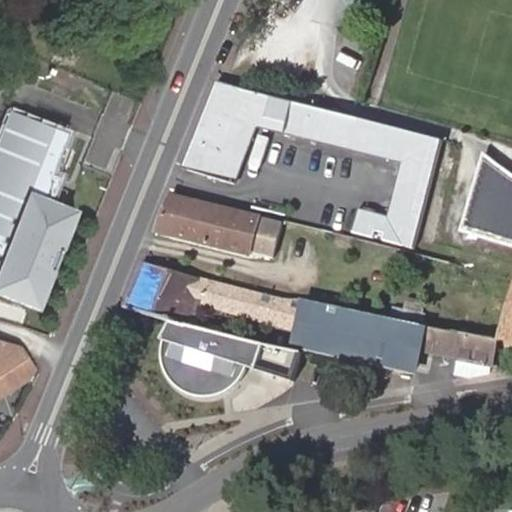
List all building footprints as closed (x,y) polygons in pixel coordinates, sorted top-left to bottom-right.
[(390,125),(219,81),(184,165),(236,181),(258,124),(382,157),(390,125)] [(0,145),(50,167),(64,131),(11,109),(0,135),(0,145)] [(442,139),(390,125),(382,157),(402,162),(393,196),(425,204),(442,139)] [(0,256),(27,189),(38,194),(50,167),(0,145),(0,256)] [(483,156),(479,172),(502,167),(483,156)] [(479,172),(467,215),(462,231),(511,244),(511,305),(500,346),(509,347),(508,354),(511,353),(511,174),(502,167),(479,172)] [(0,291),(35,305),(73,208),(38,194),(27,189),(0,256),(0,291)] [(328,232),(172,194),(156,232),(253,256),(254,250),(262,253),(261,256),(320,269),(328,232)] [(415,245),(425,204),(393,196),(390,205),(387,218),(371,214),(361,212),(354,210),(349,230),(371,236),(373,229),(383,231),(381,237),(415,245)] [(320,269),(261,256),(258,270),(317,282),(320,269)] [(200,277),(143,263),(125,305),(173,319),(199,326),(206,307),(280,327),(288,297),(287,297),(203,277),(200,277)] [(461,360),(498,367),(500,346),(426,331),(304,300),(295,345),(418,371),(422,354),(461,362),(461,360)] [(199,326),(173,319),(162,340),(167,341),(165,353),(166,365),(170,376),(178,386),(188,392),(199,396),(211,397),(223,394),(233,387),(241,379),(246,368),(293,384),(307,353),(269,345),(199,326)] [(0,396),(42,371),(49,358),(40,346),(23,340),(20,343),(1,336),(0,336),(0,396)]
